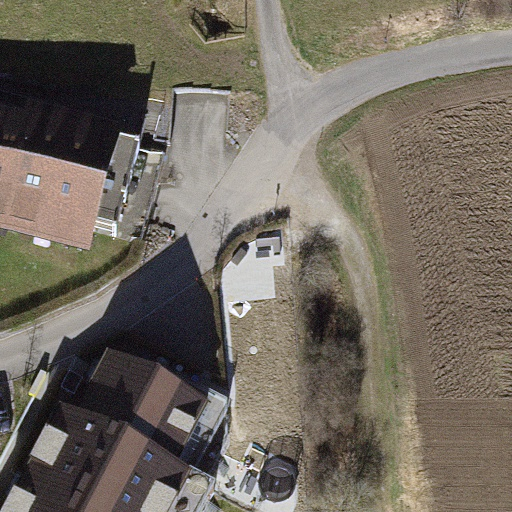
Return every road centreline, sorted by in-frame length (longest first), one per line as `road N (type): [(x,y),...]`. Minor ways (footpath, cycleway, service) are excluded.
road 1 (residential): [(305,135),(215,253),(51,349),(0,358)]
road 2 (track): [(280,169),(360,247),(382,511)]
road 3 (unclassified): [(305,135),(418,63),(511,49)]
